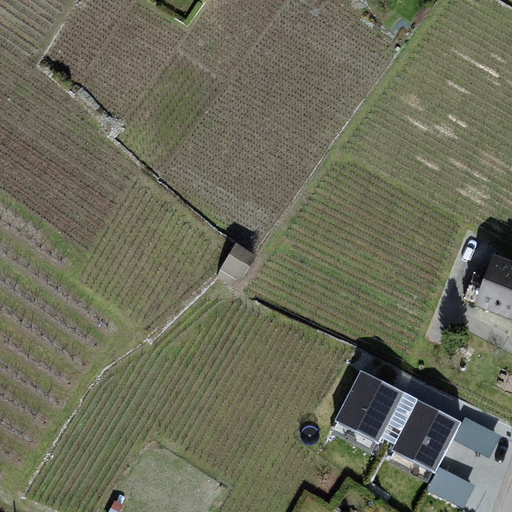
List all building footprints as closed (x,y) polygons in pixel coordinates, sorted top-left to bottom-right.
[(244,278),(257,253),(237,242),(224,267),(244,278)] [(511,268),(500,263),(482,308),(511,320),(511,268)] [(361,371),(335,421),(379,443),(382,437),(394,443),(391,450),(435,473),(439,466),(453,438),(461,422),(361,371)] [(464,416),(461,422),(453,438),(490,457),(501,435),(464,416)] [(475,485),(439,466),(435,473),(427,490),(463,509),(475,485)]
